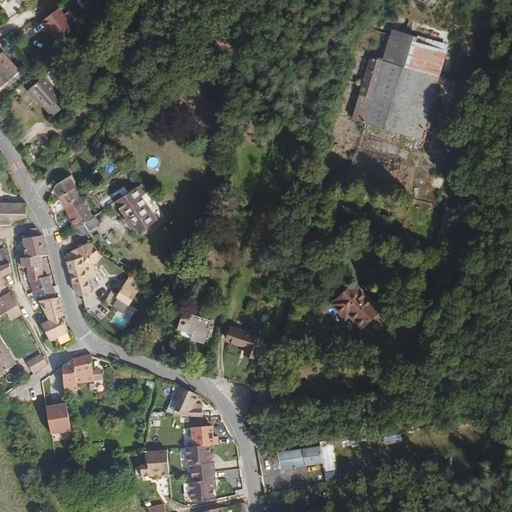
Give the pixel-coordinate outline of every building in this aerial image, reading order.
[(66,17),(53,0),(47,0),(34,10),(39,17),(41,15),(50,29),(66,17)] [(419,130),(442,43),(413,35),(414,30),(389,23),(381,54),(368,51),(352,112),(419,130)] [(444,37),(414,30),(413,35),(442,43),(444,37)] [(0,85),(1,86),(18,70),(2,52),(0,53),(0,85)] [(63,97),(45,76),(38,82),(56,104),(63,97)] [(56,104),(38,82),(25,93),(43,114),(56,104)] [(111,149),(96,139),(92,145),(108,154),(111,149)] [(140,170),(135,162),(130,165),(136,173),(140,170)] [(62,196),(80,184),(73,174),(55,186),(62,196)] [(163,214),(147,191),(152,188),(146,179),(119,198),(131,215),(130,216),(140,231),(153,222),(157,226),(162,221),(159,218),(163,214)] [(99,213),(87,195),(80,184),(62,196),(75,215),(82,225),(99,213)] [(30,219),(30,204),(1,205),(0,200),(0,225),(15,225),(15,219),(30,219)] [(460,208),(444,205),(433,255),(449,259),(460,208)] [(86,232),(112,214),(106,207),(99,213),(82,225),(86,232)] [(30,230),(32,237),(41,234),(39,227),(30,230)] [(52,254),(47,235),(29,240),(32,258),(44,256),(52,254)] [(90,258),(102,247),(94,238),(91,240),(81,246),(90,258)] [(0,255),(0,263),(2,267),(13,261),(8,246),(0,250),(0,252),(2,255),(0,255)] [(90,258),(81,246),(71,253),(80,287),(95,284),(92,273),(101,271),(98,259),(107,251),(102,247),(90,258)] [(48,276),(44,256),(32,258),(26,259),(27,269),(33,267),(34,279),(36,279),(41,290),(56,286),(53,275),(48,276)] [(0,286),(10,281),(7,276),(16,271),(13,261),(2,267),(0,267),(0,286)] [(141,291),(145,278),(138,273),(129,284),(141,291)] [(381,301),(355,275),(334,296),(348,310),(352,306),(364,319),(381,301)] [(116,304),(124,295),(133,301),(141,291),(129,284),(122,293),(116,289),(107,299),(116,304)] [(60,297),(56,286),(41,290),(46,300),(60,297)] [(10,311),(23,304),(15,291),(0,299),(0,305),(5,314),(10,311)] [(69,313),(64,296),(60,297),(46,300),(54,317),(46,321),(55,340),(75,332),(67,314),(69,313)] [(27,311),(23,304),(10,311),(14,318),(27,311)] [(215,330),(218,318),(216,317),(217,312),(189,305),(189,307),(194,312),(191,324),(184,327),(183,329),(212,335),(213,330),(215,330)] [(262,351),(269,332),(240,322),(235,334),(254,340),(252,347),(262,351)] [(23,361),(4,330),(0,332),(0,360),(6,371),(23,361)] [(53,362),(47,353),(34,361),(39,370),(53,362)] [(97,380),(94,353),(78,357),(71,364),(73,383),(97,380)] [(198,406),(204,392),(184,383),(179,398),(184,400),(179,414),(207,414),(207,406),(198,406)] [(72,432),(68,401),(45,404),(49,435),(72,432)] [(398,429),(382,431),(385,446),(400,443),(398,429)] [(220,482),(219,464),(216,464),(215,460),(215,454),(214,446),(191,448),(192,466),(196,465),(197,483),(194,483),(195,501),(218,499),(218,491),(217,482),(220,482)] [(309,461),(307,446),(277,451),(280,466),(309,461)] [(170,477),(169,452),(147,453),(148,478),(170,477)] [(316,502),(314,486),(299,488),(302,505),(316,502)] [(377,511),(388,510),(386,499),(375,501),(376,511),(377,511)] [(168,511),(163,500),(147,507),(148,511),(168,511)]
